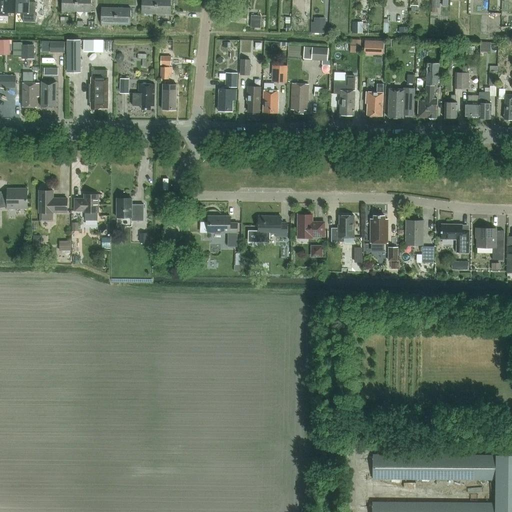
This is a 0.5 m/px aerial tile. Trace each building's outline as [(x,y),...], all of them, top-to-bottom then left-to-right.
[(0,0),(0,16),(9,16),(9,12),(16,12),(16,0),(4,0),(5,1),(0,0)] [(16,0),(16,12),(23,13),(23,22),(35,22),(36,2),(29,2),(28,0),(16,0)] [(61,0),(62,11),(76,12),(76,0),(61,0)] [(76,0),(76,12),(91,12),(91,0),(76,0)] [(141,0),(142,14),(156,14),(156,0),(141,0)] [(156,0),(156,14),(171,14),(171,0),(156,0)] [(115,30),(116,25),(116,8),(102,7),(101,25),(110,25),(109,30),(115,30)] [(116,8),(116,25),(130,25),(130,21),(131,16),(131,8),(116,8)] [(251,16),(250,28),(261,29),(261,16),(251,16)] [(312,22),(311,34),(325,34),(326,23),(312,22)] [(353,24),(353,34),(364,34),(364,24),(353,24)] [(0,55),(10,55),(10,40),(0,40),(0,55)] [(67,40),(67,72),(80,72),(81,40),(67,40)] [(94,52),(94,40),(84,40),(84,52),(94,52)] [(366,41),(365,55),(374,55),(375,41),(366,41)] [(51,53),(64,53),(64,42),(51,42),(51,53)] [(14,57),(22,57),(22,45),(22,43),(14,43),(14,57)] [(35,45),(22,45),(22,57),(22,59),(35,59),(35,45)] [(311,47),(310,59),(323,60),(326,60),(327,48),(311,47)] [(117,54),(116,59),(117,62),(120,63),(123,62),(125,57),(123,53),(119,53),(117,54)] [(171,66),(171,56),(161,56),(160,65),(171,66)] [(250,75),(251,60),(241,59),(240,75),(250,75)] [(428,63),(427,85),(435,85),(440,85),(440,72),(444,72),(445,62),(439,62),(439,63),(428,63)] [(322,67),(322,68),(322,70),(323,72),(324,74),(330,74),(330,65),(323,64),(322,65),(322,67)] [(287,82),(287,66),(284,66),(275,66),(272,65),(271,82),(287,82)] [(468,73),(468,66),(463,66),(463,73),(456,72),(455,89),(468,89),(469,73),(468,73)] [(173,68),(169,68),(161,68),(161,79),(169,79),(169,75),(172,75),(173,68)] [(237,87),(237,73),(225,73),(225,87),(237,87)] [(0,88),(16,88),(16,76),(0,75),(0,88)] [(355,91),(355,76),(345,76),(345,81),(334,81),(334,94),(341,94),(340,100),(339,100),(338,101),(338,104),(339,104),(339,105),(340,105),(340,115),(354,116),(354,104),(355,91)] [(91,84),(88,83),(88,97),(91,97),(91,108),(99,108),(107,108),(108,78),(91,78),(91,84)] [(128,93),(128,79),(120,79),(119,93),(128,93)] [(163,81),(162,110),(176,110),(177,84),(166,84),(166,81),(163,81)] [(42,107),(49,108),(56,108),(57,82),(43,82),(42,107)] [(23,83),(23,107),(37,107),(37,97),(39,97),(39,83),(23,83)] [(293,83),(291,109),(295,110),(295,113),(304,113),(304,110),(307,110),(309,84),(293,83)] [(133,94),(133,106),(142,106),(142,109),(151,109),(151,106),(154,106),(155,84),(139,84),(139,94),(133,94)] [(382,116),(383,93),(384,85),(377,84),(377,93),(367,92),(366,104),(368,104),(368,115),(370,115),(371,117),(374,117),(375,116),(382,116)] [(419,98),(418,118),(429,118),(431,120),(433,120),(435,119),(436,119),(437,102),(434,102),(435,86),(427,85),(426,98),(419,98)] [(246,95),(246,100),(247,100),(249,100),(248,112),(260,112),(261,87),(248,86),(247,95),(246,95)] [(315,87),(314,96),(319,96),(319,92),(323,92),(323,88),(315,87)] [(219,88),(219,111),(232,111),(233,100),(236,100),(236,89),(219,88)] [(390,89),(389,118),(404,119),(404,115),(413,115),(415,88),(405,88),(404,89),(390,89)] [(480,103),(479,118),(479,119),(491,120),(492,103),(489,103),(490,88),(485,88),(485,93),(479,92),(479,103),(480,103)] [(511,95),(506,96),(506,90),(500,90),(500,100),(505,100),(504,120),(511,120),(511,95)] [(264,91),(263,113),(278,113),(279,91),(264,91)] [(446,102),(445,118),(457,118),(458,103),(456,102),(456,95),(451,95),(451,102),(446,102)] [(480,103),(479,103),(472,103),(472,95),(468,95),(467,103),(466,103),(465,117),(479,118),(480,103)] [(8,209),(27,209),(27,189),(7,189),(7,195),(2,196),(1,192),(0,191),(0,208),(8,207),(8,209)] [(53,199),(53,191),(39,191),(39,213),(40,213),(40,221),(53,221),(53,213),(67,213),(67,199),(53,199)] [(75,199),(75,211),(85,211),(85,218),(96,219),(96,217),(98,217),(98,195),(85,195),(85,199),(75,199)] [(144,221),(144,205),(132,205),(132,199),(117,199),(117,218),(131,218),(131,221),(144,221)] [(312,237),(324,237),(324,223),(312,223),(312,215),(298,215),(298,239),(312,239),(312,237)] [(230,223),(230,216),(208,216),(208,221),(200,221),(200,233),(228,233),(228,236),(228,248),(237,248),(237,236),(237,223),(230,223)] [(354,216),(339,216),(339,228),(331,228),(331,242),(344,242),(345,238),(354,238),(354,216)] [(385,216),(374,216),(374,219),(371,219),(371,244),(388,244),(388,219),(385,219),(385,216)] [(249,231),(249,243),(271,243),(271,233),(276,233),(276,237),(287,237),(287,223),(281,223),(281,217),(259,217),(259,231),(249,231)] [(423,221),(407,221),(406,245),(423,245),(423,221)] [(462,235),(462,225),(441,225),(441,239),(457,239),(457,253),(469,253),(469,235),(462,235)] [(496,231),(496,229),(476,229),(476,238),(477,238),(477,247),(493,248),(493,260),(504,260),(504,241),(496,241),(496,231)] [(140,232),(140,242),(148,242),(148,232),(140,232)] [(60,251),(62,251),(71,251),(71,241),(59,241),(60,251)] [(312,256),(323,256),(323,244),(312,244),(312,256)] [(389,260),(399,260),(399,246),(389,246),(389,260)] [(422,247),(422,250),(422,263),(434,263),(434,247),(422,247)] [(468,270),(468,261),(452,261),(452,270),(468,270)] [(511,511),(511,455),(496,455),(496,456),(373,455),(373,468),(373,479),(473,480),(495,480),(495,503),(373,503),(372,511),(511,511)]
